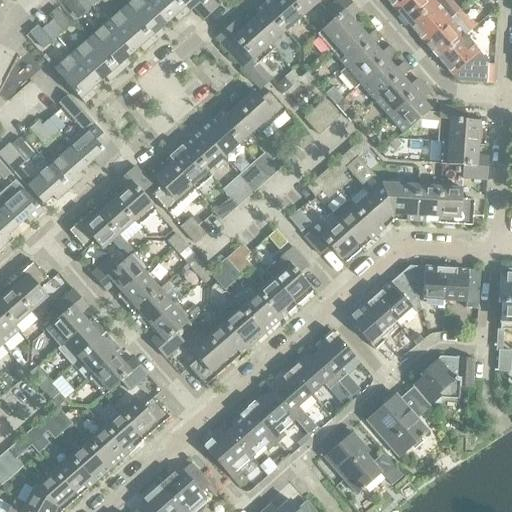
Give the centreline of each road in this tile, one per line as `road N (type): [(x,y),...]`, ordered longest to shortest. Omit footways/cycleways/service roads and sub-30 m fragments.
road 1 (residential): [(40,231),(177,109),(153,81),(245,0)]
road 2 (residential): [(204,418),(40,231)]
road 3 (residential): [(237,511),(388,378)]
road 4 (residential): [(330,307),(399,246),(493,251)]
road 5 (residential): [(361,0),(448,93),(503,100)]
road 6 (residential): [(204,418),(330,307)]
road 7 (residential): [(493,251),(503,100)]
road 8 (residential): [(98,511),(204,418)]
